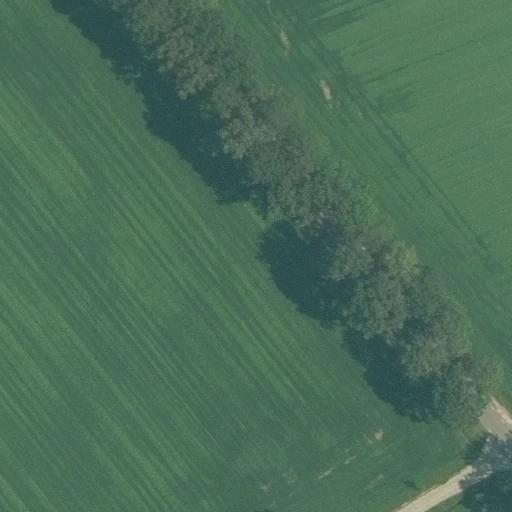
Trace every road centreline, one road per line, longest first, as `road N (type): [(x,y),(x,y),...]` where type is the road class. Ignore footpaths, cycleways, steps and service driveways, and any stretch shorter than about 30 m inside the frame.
road 1 (tertiary): [(511,452),(147,0)]
road 2 (track): [(511,442),(395,511)]
